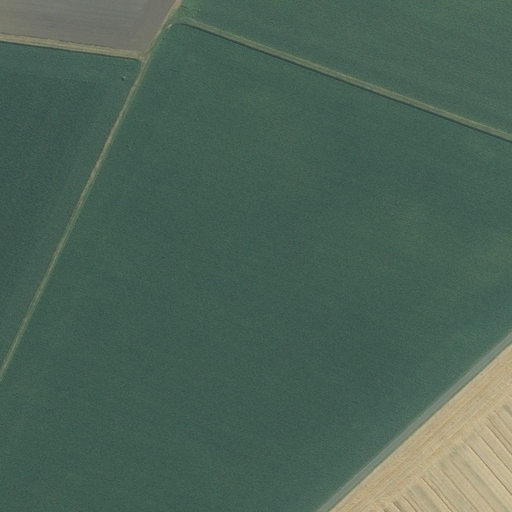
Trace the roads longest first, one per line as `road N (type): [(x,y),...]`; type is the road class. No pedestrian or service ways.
road 1 (track): [(0,37),(146,56),(169,15),(511,138)]
road 2 (track): [(146,56),(0,374)]
road 3 (unclassified): [(320,511),(511,336)]
